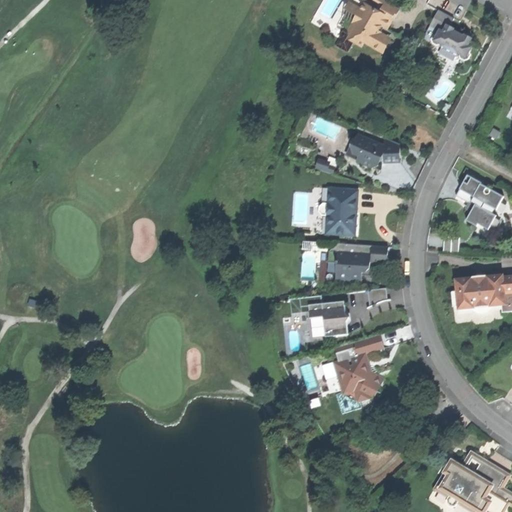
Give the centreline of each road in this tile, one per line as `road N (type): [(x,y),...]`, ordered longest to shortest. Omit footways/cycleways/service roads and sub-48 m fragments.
road 1 (residential): [(511,438),(441,372),(419,326),(411,233),(451,140)]
road 2 (residential): [(451,140),(511,34)]
